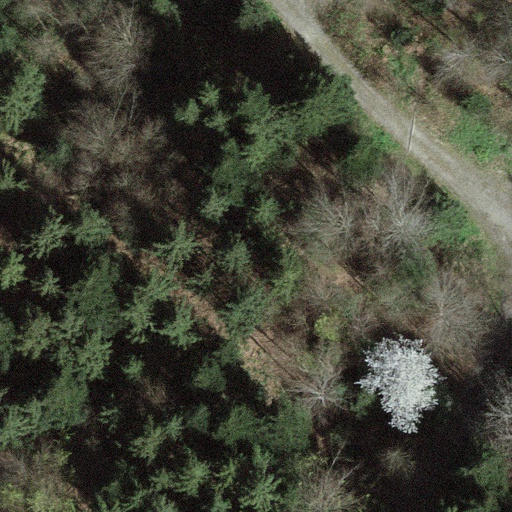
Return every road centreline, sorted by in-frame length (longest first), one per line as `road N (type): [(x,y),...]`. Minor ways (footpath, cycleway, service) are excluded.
road 1 (track): [(511,240),(282,0)]
road 2 (track): [(511,324),(413,511)]
